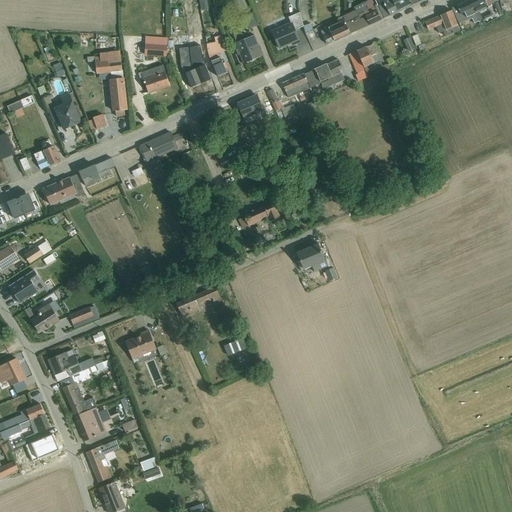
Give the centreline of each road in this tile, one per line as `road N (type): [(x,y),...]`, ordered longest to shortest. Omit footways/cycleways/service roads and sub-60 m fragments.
road 1 (tertiary): [(450,0),(0,197)]
road 2 (residential): [(29,352),(320,230)]
road 3 (residential): [(29,352),(90,511)]
